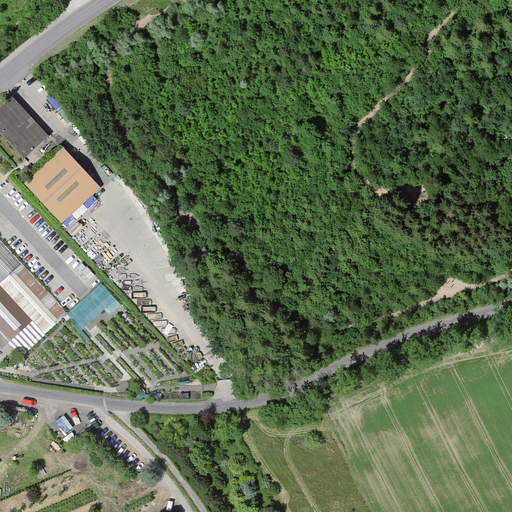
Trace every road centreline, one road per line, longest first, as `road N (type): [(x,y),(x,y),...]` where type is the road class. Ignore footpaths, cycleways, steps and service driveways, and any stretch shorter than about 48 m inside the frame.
road 1 (unclassified): [(511,305),(368,350),(289,392),(229,406),(118,406),(0,386)]
road 2 (tertiary): [(104,0),(0,82)]
